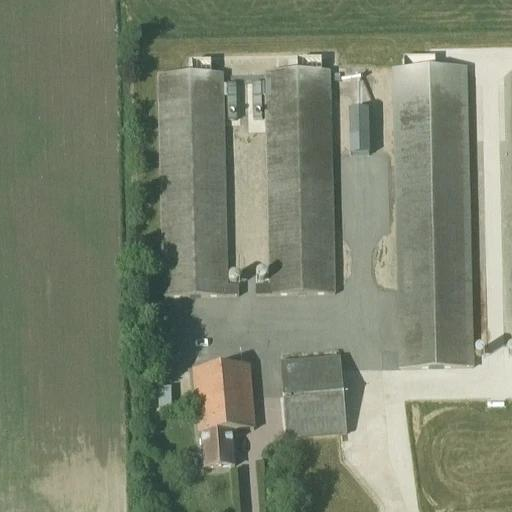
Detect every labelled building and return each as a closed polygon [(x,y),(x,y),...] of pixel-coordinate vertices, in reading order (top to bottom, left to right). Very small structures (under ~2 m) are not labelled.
[(330,73),(321,73),(321,61),(297,62),(297,74),(263,74),(268,287),(255,287),(255,298),(335,297),(330,73)] [(211,64),(192,64),(192,76),(156,77),(162,300),(238,299),(238,288),(228,288),(223,75),(211,76),(211,64)] [(472,370),(464,70),(392,72),(400,371),(472,370)] [(368,112),(349,112),(351,158),(369,158),(368,112)] [(346,436),(340,360),(279,365),(286,441),(346,436)] [(255,432),(250,368),(195,372),(204,471),(234,469),(231,434),(255,432)] [(159,393),(160,409),(170,409),(169,393),(159,393)]
